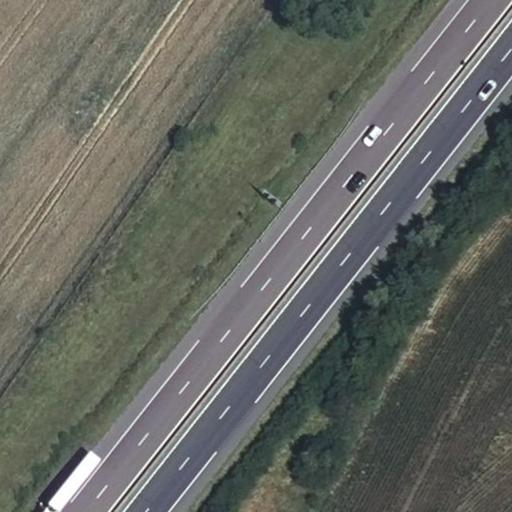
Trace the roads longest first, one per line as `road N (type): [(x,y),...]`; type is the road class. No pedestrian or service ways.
road 1 (motorway): [(489,0),(83,511)]
road 2 (motorway): [(153,511),(511,59)]
